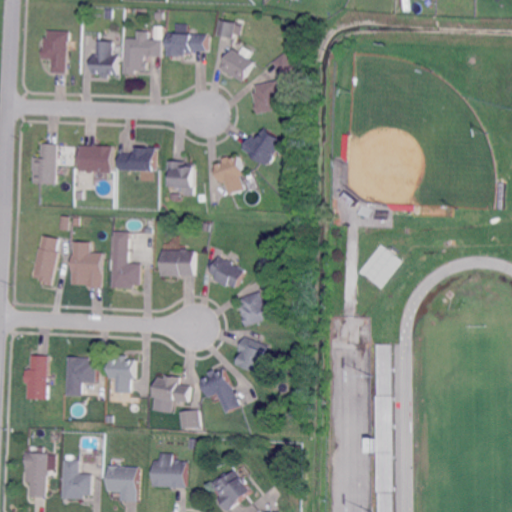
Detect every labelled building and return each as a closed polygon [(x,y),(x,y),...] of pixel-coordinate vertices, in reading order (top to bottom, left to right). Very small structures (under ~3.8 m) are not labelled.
[(116,19),(107,19),(107,10),(116,10),(116,19)] [(235,39),(219,36),(223,20),(238,23),(235,39)] [(72,42),(71,42),(70,74),(54,73),(54,60),(49,59),(45,59),(45,48),(47,48),(47,38),(50,38),(50,31),(73,32),(72,42)] [(152,40),(165,40),(165,57),(148,56),(147,62),(150,62),(149,71),(145,71),(138,71),(138,75),(126,75),(128,39),(140,39),(140,31),(152,32),(152,40)] [(210,52),(196,51),(196,55),(188,54),(188,57),(171,56),(172,33),(211,35),(210,52)] [(116,56),(122,57),(121,75),(112,75),(112,79),(104,78),(105,75),(95,75),(96,56),(100,56),(100,41),(116,42),(116,56)] [(251,59),(256,63),(251,71),(245,82),(223,70),(235,50),(242,54),(246,47),(251,50),(255,52),(251,59)] [(285,76),(275,63),(288,53),(298,65),(285,76)] [(259,115),(255,94),(259,93),(257,85),(280,81),(281,91),(280,91),(283,110),(264,113),(264,114),(259,115)] [(286,141),(275,158),(277,159),(273,165),(271,164),(269,166),(253,155),(251,154),(245,149),(253,138),(254,136),(259,140),(268,128),(286,141)] [(349,162),(343,157),(345,134),(351,134),(349,162)] [(59,185),(44,184),(36,184),(37,158),(44,158),(44,144),(61,144),(59,185)] [(116,146),(115,174),(104,174),(104,172),(96,172),(96,174),(90,173),(90,172),(82,171),(83,146),(95,146),(95,145),(101,145),(101,146),(116,146)] [(157,172),(136,171),(135,171),(121,170),(122,154),(135,155),(136,147),(158,148),(157,172)] [(232,160),(240,157),(247,176),(243,177),(247,190),(232,195),(228,183),(224,184),(217,166),(225,163),(224,159),(231,157),(232,160)] [(196,196),(187,196),(187,187),(183,187),(169,187),(170,161),(186,162),(185,166),(197,166),(196,187),(196,196)] [(355,207),(344,198),(349,192),(360,200),(360,201),(355,207)] [(416,213),(396,212),(388,203),(417,205),(416,213)] [(58,252),(60,252),(61,252),(61,253),(54,287),(48,286),(44,285),(44,282),(44,281),(43,281),(41,280),(41,279),(34,278),(41,248),(42,248),(44,239),(45,235),(55,238),(61,239),(61,241),(58,252)] [(93,253),(106,253),(105,288),(90,287),(90,286),(74,285),(75,252),(76,242),(93,242),(93,253)] [(189,251),(193,251),(197,251),(196,276),(194,276),(184,275),(182,275),(182,277),(181,277),(179,277),(163,276),(164,250),(172,250),(175,250),(182,251),(183,250),(184,249),(188,249),(188,250),(189,251)] [(142,285),(135,285),(135,288),(134,288),(133,288),(132,288),(114,288),(114,273),(115,250),(131,250),(130,251),(130,264),(139,264),(143,264),(143,265),(143,275),(142,285)] [(227,260),(228,260),(233,262),(234,264),(247,271),(237,288),(230,284),(230,285),(228,287),(218,281),(216,280),(215,280),(217,276),(211,273),(215,267),(220,256),(225,259),(227,260)] [(266,304),(275,301),(278,300),(279,299),(282,308),(284,315),(268,320),(256,324),(252,325),(247,327),(242,310),(241,308),(241,306),(244,305),(243,301),(242,299),(242,298),(255,294),(262,292),(266,304)] [(265,367),(263,371),(260,372),(259,373),(257,371),(243,365),(238,363),(243,354),(240,353),(247,337),(254,339),(254,340),(256,340),(271,347),(263,364),(265,367)] [(392,511),(391,343),(378,343),(379,437),(371,437),(371,451),(379,451),(379,511),(392,511)] [(129,360),(138,361),(137,380),(134,380),(133,394),(117,393),(117,379),(111,378),(112,359),(121,360),(121,355),(129,356),(129,360)] [(50,377),(50,385),(50,391),(49,399),(45,399),(30,399),(30,383),(28,383),(28,381),(28,378),(28,373),(28,370),(34,370),(34,356),(37,356),(48,356),(49,356),(51,356),(50,377)] [(98,383),(85,382),(84,383),(84,395),(84,397),(69,396),(69,376),(70,358),(88,358),(90,358),(92,358),(92,362),(98,362),(98,383)] [(235,388),(243,407),(229,414),(221,396),(220,394),(220,393),(210,398),(202,380),(211,376),(209,372),(216,369),(217,373),(226,369),(235,388)] [(182,380),(181,385),(191,386),(193,387),(190,403),(179,401),(172,400),(162,398),(156,397),(159,377),(166,378),(166,375),(171,376),(174,376),(182,377),(182,378),(182,380)] [(184,430),(182,412),(201,410),(203,427),(184,430)] [(47,498),(45,498),(35,497),(31,497),(32,488),(32,482),(28,482),(28,473),(28,470),(28,469),(26,469),(27,453),(50,454),(49,463),(49,470),(47,498)] [(182,462),(190,462),(188,488),(186,488),(175,488),(155,486),(156,460),(163,461),(175,461),(177,459),(181,460),(182,462)] [(93,496),(85,496),(85,497),(85,500),(84,500),(82,500),(75,499),(64,499),(66,460),(81,461),(81,463),(81,474),(94,475),(93,496)] [(139,502),(123,501),(123,491),(110,491),(111,467),(140,468),(140,491),(139,502)] [(255,492),(235,508),(235,509),(231,511),(221,499),(223,497),(214,485),(229,473),(231,475),(238,470),(255,492)]
